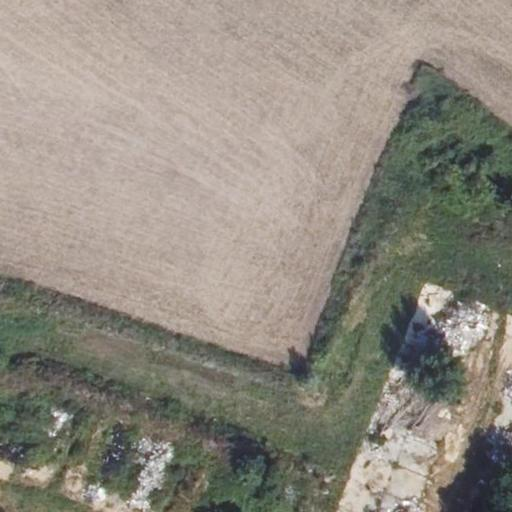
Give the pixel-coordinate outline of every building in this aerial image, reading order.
[(511,348),(511,321),(508,320),(499,343),(511,348)] [(383,366),(375,382),(398,394),(406,378),(383,366)] [(511,414),(511,392),(505,391),(501,412),(511,414)] [(141,433),(149,416),(131,408),(123,425),(141,433)] [(496,436),(511,438),(511,418),(500,416),(496,436)] [(146,443),(175,452),(182,429),(154,419),(146,443)] [(349,482),(374,491),(386,460),(361,451),(349,482)]
